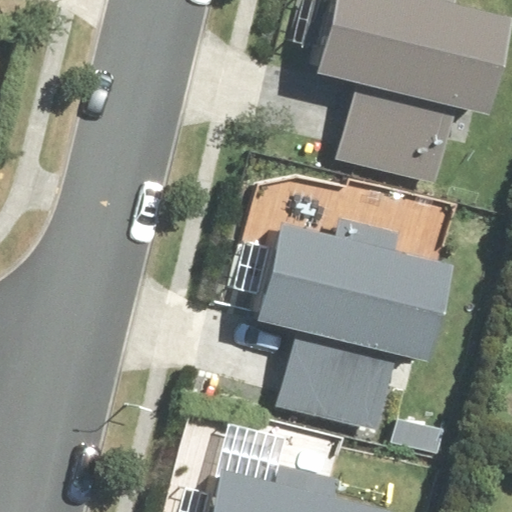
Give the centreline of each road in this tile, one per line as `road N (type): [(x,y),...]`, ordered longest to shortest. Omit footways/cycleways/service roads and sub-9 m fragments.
road 1 (residential): [(156,0),(62,391)]
road 2 (residential): [(62,391),(32,511)]
